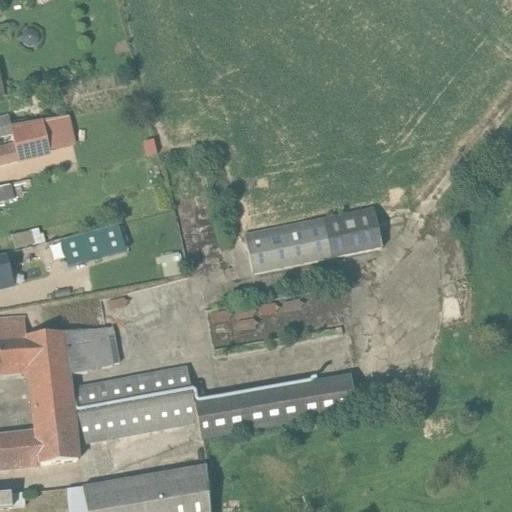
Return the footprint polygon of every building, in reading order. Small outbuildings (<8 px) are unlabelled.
[(16,137),(14,127),(10,128),(8,117),(0,118),(0,139),(11,137),(12,137),(16,137)] [(48,157),(43,132),(41,122),(28,124),(28,125),(14,127),(16,137),(22,163),(48,157)] [(0,148),(0,168),(22,163),(16,137),(12,137),(13,145),(0,148)] [(11,186),(0,188),(0,202),(14,199),(11,186)] [(382,250),(375,220),(373,209),(245,235),(253,277),(382,250)] [(118,227),(59,241),(66,267),(124,253),(118,227)] [(44,243),(42,235),(38,236),(37,230),(10,237),(14,251),(44,243)] [(160,258),(164,279),(182,275),(178,255),(160,258)] [(71,378),(119,365),(113,331),(93,333),(28,339),(26,320),(0,321),(0,469),(79,457),(78,447),(198,425),(200,441),(357,414),(350,376),(194,406),(186,368),(72,389),(71,378)] [(82,489),(80,489),(85,511),(209,511),(206,466),(82,487),(82,489)] [(85,511),(80,489),(68,490),(65,491),(67,511),(85,511)] [(0,510),(13,509),(25,508),(23,494),(12,495),(12,494),(0,495),(0,510)]
